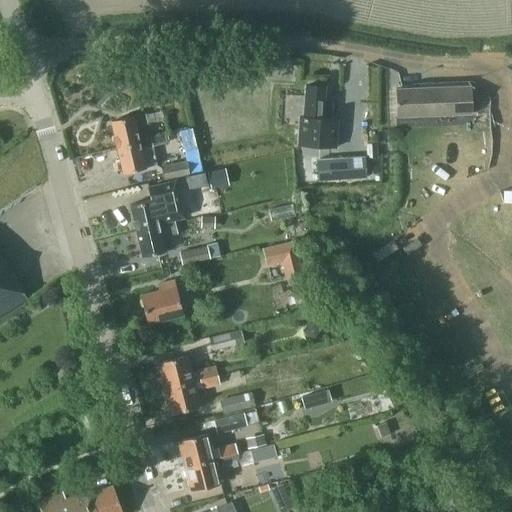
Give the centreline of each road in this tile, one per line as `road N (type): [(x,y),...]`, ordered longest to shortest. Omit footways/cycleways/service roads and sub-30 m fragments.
road 1 (residential): [(502,62),(399,60),(249,37),(166,38),(63,50),(25,70)]
road 2 (tertiary): [(149,511),(25,70)]
